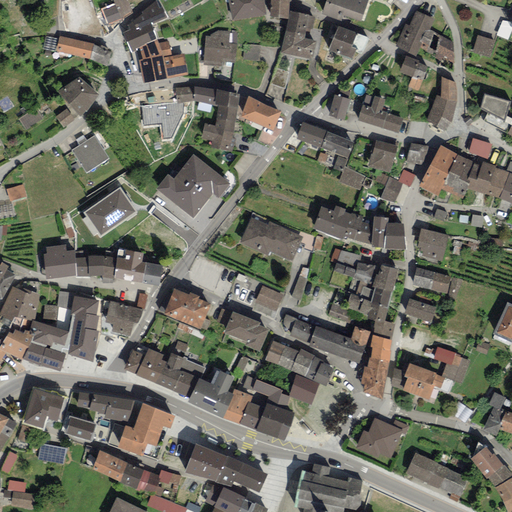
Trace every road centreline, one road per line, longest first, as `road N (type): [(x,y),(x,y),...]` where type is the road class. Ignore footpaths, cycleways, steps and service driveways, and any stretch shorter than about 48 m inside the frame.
road 1 (residential): [(437,138),(411,197),(407,275),(383,409)]
road 2 (residential): [(172,278),(338,361),(367,409)]
road 3 (residential): [(302,115),(172,278)]
road 4 (primary): [(101,386),(157,399),(290,452)]
road 5 (residential): [(0,259),(42,280),(163,291)]
road 6 (residential): [(140,89),(216,82),(302,115)]
road 7 (residential): [(0,172),(105,98),(140,89)]
road 8 (residential): [(419,0),(302,115)]
road 9 (residential): [(383,409),(467,429),(511,460)]
road 10 (residential): [(302,115),(399,139),(437,138)]
road 11 (primary): [(326,458),(449,511)]
road 12 (residential): [(439,0),(456,39),(461,120)]
